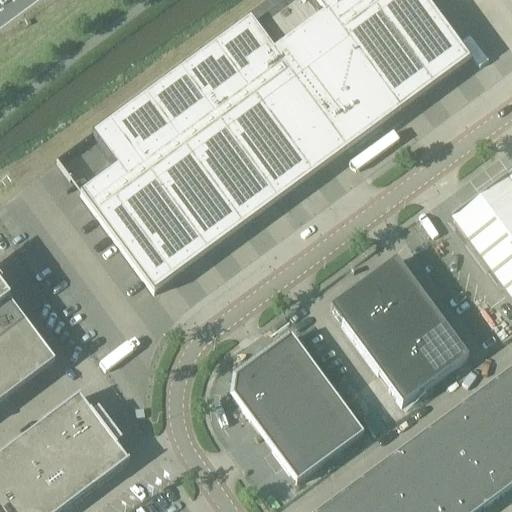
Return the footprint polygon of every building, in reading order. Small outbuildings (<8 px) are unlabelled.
[(117,173),(82,199),(154,297),(346,155),(349,160),(383,134),(380,130),(468,66),(419,0),(282,0),(93,140),(117,173)] [(511,176),(505,182),(449,223),(511,307),(511,176)] [(434,386),(410,353),(443,329),(395,264),(329,312),(401,410),(434,386)] [(0,409),(53,369),(8,308),(9,308),(0,296),(0,409)] [(467,362),(443,329),(410,353),(434,386),(467,362)] [(232,400),(260,439),(326,390),(290,341),(235,382),(232,400)] [(343,498),(324,511),(484,511),(500,500),(511,491),(511,373),(511,375),(494,387),(477,399),(461,411),(444,424),(427,436),(410,448),(394,461),(377,473),(360,485),(343,498)] [(362,439),(326,390),(260,439),(296,488),(362,439)] [(61,413),(74,430),(91,418),(79,402),(80,401),(79,400),(61,413)] [(63,450),(79,438),(74,430),(61,413),(45,425),(58,442),(63,450)] [(103,434),(91,418),(74,430),(79,438),(85,446),(103,434)] [(45,425),(29,437),(42,454),(58,442),(45,425)] [(103,434),(85,446),(79,438),(63,450),(58,442),(42,454),(29,437),(13,449),(31,474),(47,462),(78,504),(128,466),(127,465),(126,465),(103,434)] [(38,482),(31,474),(13,449),(0,458),(0,465),(22,495),(38,482)] [(59,511),(67,511),(78,504),(47,462),(31,474),(38,482),(59,511)] [(0,499),(6,507),(22,495),(0,465),(0,499)] [(34,511),(59,511),(38,482),(22,495),(34,511)] [(6,507),(9,511),(34,511),(22,495),(6,507)]
